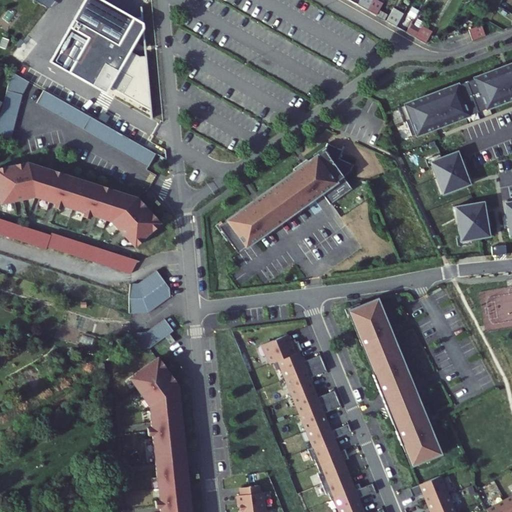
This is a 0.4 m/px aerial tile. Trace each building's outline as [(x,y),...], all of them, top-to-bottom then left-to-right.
[(384,0),(373,0),(369,8),(379,13),(386,1),(384,0)] [(407,12),(397,6),(390,19),(400,25),(407,12)] [(426,24),(419,36),(429,41),(436,29),(426,24)] [(482,24),(468,29),(472,41),(487,36),(482,24)] [(155,91),(62,34),(35,78),(127,135),(155,91)] [(511,66),(398,110),(403,124),(406,123),(411,137),(439,126),(511,98),(511,66)] [(29,82),(12,72),(0,116),(0,135),(11,138),(22,95),(29,82)] [(44,90),(37,103),(148,167),(155,155),(44,90)] [(245,207),(215,227),(234,254),(266,231),(259,220),(265,216),(274,220),(285,213),(287,215),(318,193),(320,196),(327,205),(349,190),(340,177),(347,172),(350,165),(336,159),(340,151),(325,144),(321,151),(305,162),(303,160),(300,163),(290,170),(292,173),(268,190),(270,193),(247,210),(245,207)] [(430,167),(441,196),(466,187),(464,181),(457,163),(460,162),(457,153),(440,159),(429,163),(430,167)] [(424,161),(427,168),(430,167),(429,163),(440,159),(439,156),(424,161)] [(0,168),(0,205),(33,199),(53,206),(52,209),(59,212),(60,208),(82,215),(81,219),(88,221),(89,217),(109,224),(133,250),(159,226),(136,201),(128,201),(112,196),(114,193),(47,171),(46,175),(38,173),(39,168),(26,164),(0,168)] [(270,193),(268,190),(245,207),(247,210),(270,193)] [(128,201),(136,201),(114,193),(112,196),(128,201)] [(484,206),(458,211),(464,242),(464,246),(476,243),(494,240),(492,231),(489,232),(485,212),(484,206)] [(259,220),(266,231),(287,216),(287,215),(285,213),(274,220),(265,216),(259,220)] [(0,236),(11,240),(15,225),(0,220),(0,236)] [(51,236),(15,225),(11,240),(46,251),(47,249),(51,236)] [(132,268),(136,263),(51,236),(47,249),(130,276),(132,268)] [(464,242),(460,243),(461,250),(477,247),(476,243),(464,246),(464,242)] [(129,286),(128,315),(146,314),(171,297),(170,289),(159,275),(154,273),(136,286),(129,286)] [(376,299),(347,310),(362,346),(364,345),(374,371),(371,372),(378,390),(389,386),(392,393),(389,395),(390,397),(384,404),(385,407),(388,405),(395,411),(391,414),(397,428),(394,429),(409,464),(438,453),(424,420),(423,421),(386,328),(387,327),(376,299)] [(144,333),(129,334),(130,349),(149,348),(164,337),(168,344),(173,341),(168,334),(171,332),(163,320),(144,333)] [(263,341),(270,359),(277,356),(297,348),(301,347),(298,339),(290,342),(286,331),(263,341)] [(14,343),(0,337),(0,350),(1,351),(14,343)] [(300,354),(297,348),(277,356),(281,365),(280,365),(283,374),(321,359),(318,351),(305,356),(303,353),(300,354)] [(156,357),(127,377),(141,397),(143,396),(150,405),(151,412),(148,412),(150,427),(146,427),(146,435),(150,434),(157,499),(153,499),(154,507),(158,506),(158,511),(189,511),(185,466),(180,466),(180,461),(178,459),(183,456),(178,449),(183,446),(179,408),(175,408),(173,387),(176,385),(156,357)] [(325,368),(321,359),(283,374),(287,384),(288,384),(292,392),(310,384),(308,379),(313,376),(311,373),(325,368)] [(298,410),(336,395),(333,387),(314,394),(310,384),(292,392),(295,401),(294,402),(298,410)] [(389,386),(378,390),(384,404),(390,397),(389,395),(392,393),(389,386)] [(306,427),(324,419),(321,411),(339,403),(336,395),(298,410),(306,427)] [(143,396),(141,397),(147,406),(148,412),(151,412),(150,405),(143,396)] [(388,405),(385,407),(394,429),(397,428),(391,414),(395,411),(388,405)] [(331,436),(349,429),(346,421),(328,428),(324,419),(306,427),(309,435),(308,436),(312,444),(331,436)] [(338,453),(344,451),(343,447),(336,449),(331,436),(312,444),(305,447),(309,457),(312,456),(315,463),(338,453)] [(346,454),(344,451),(338,453),(315,463),(317,470),(315,471),(319,481),(345,470),(340,457),(346,454)] [(333,496),(359,485),(357,481),(350,484),(345,470),(319,481),(323,491),(326,490),(329,497),(333,496)] [(425,500),(446,492),(438,474),(408,486),(411,494),(421,490),(425,500)] [(355,496),(374,489),(370,480),(359,485),(333,496),(340,511),(341,511),(359,505),(355,496)] [(256,492),(255,484),(239,486),(241,501),(237,502),(238,510),(262,507),(260,491),(256,492)] [(511,511),(511,491),(486,506),(489,511),(511,511)] [(449,511),(453,510),(446,492),(425,500),(429,511),(426,511),(449,511)]
